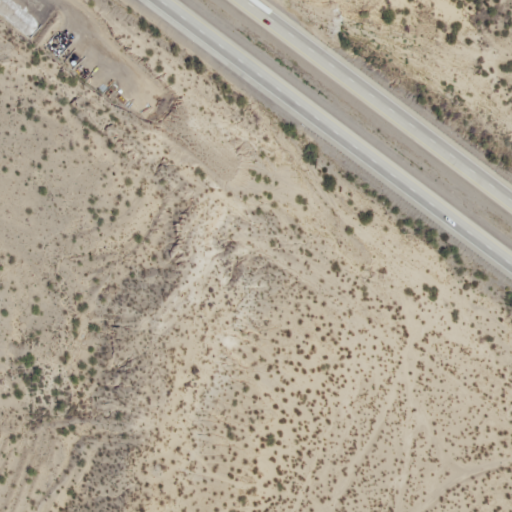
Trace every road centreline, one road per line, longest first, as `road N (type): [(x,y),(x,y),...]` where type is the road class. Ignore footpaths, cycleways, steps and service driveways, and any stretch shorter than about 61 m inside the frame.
road 1 (motorway): [(161,0),(511,265)]
road 2 (motorway): [(511,203),(242,0)]
